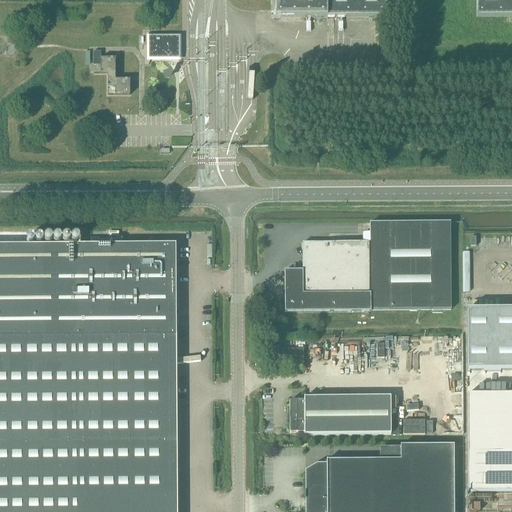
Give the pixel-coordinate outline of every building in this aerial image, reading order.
[(511,0),(274,0),(275,19),(386,18),(385,0),(476,0),(476,18),(511,17),(511,0)] [(163,39),(148,39),(148,59),(171,59),(171,54),(175,54),(178,52),(178,42),(175,39),(170,39),(170,37),(163,37),(163,39)] [(129,95),(129,81),(114,81),(115,59),(100,59),(100,52),(93,52),(93,66),(100,66),(100,74),(107,74),(107,87),(115,87),(114,95),(129,95)] [(369,224),(369,244),(302,245),(302,271),(300,271),(300,274),(286,274),(287,311),(450,310),(450,224),(369,224)] [(131,246),(0,246),(0,511),(176,511),(175,245),(148,246),(148,240),(131,240),(131,246)] [(511,311),(467,311),(467,372),(511,371),(511,311)] [(378,339),(378,358),(386,357),(386,346),(399,345),(398,338),(378,339)] [(286,366),(304,365),(304,349),(286,349),(286,366)] [(511,394),(468,395),(468,492),(511,492),(511,394)] [(304,434),(304,436),(390,436),(390,398),(303,399),(303,402),(289,402),(289,434),(304,434)] [(404,412),(404,433),(427,434),(427,412),(404,412)] [(400,461),(329,462),(327,462),(326,462),(326,466),(316,466),(305,473),(305,493),(305,502),(305,511),(452,511),(452,447),(400,447),(400,461)]
